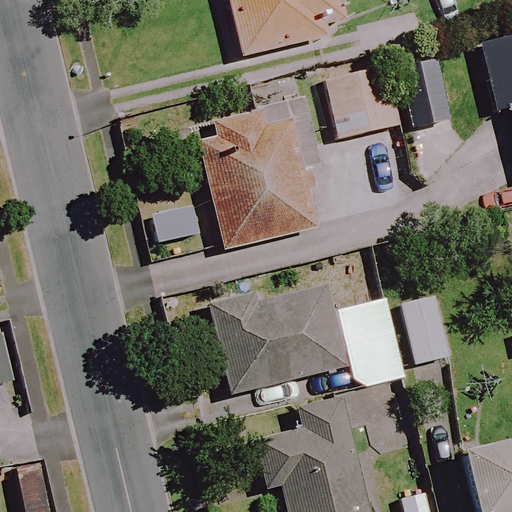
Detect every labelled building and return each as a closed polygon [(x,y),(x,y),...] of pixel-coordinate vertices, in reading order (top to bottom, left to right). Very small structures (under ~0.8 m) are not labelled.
[(218,0),(233,61),(311,43),(307,27),(334,21),(328,0),(218,0)] [(511,34),(472,44),(489,117),(500,114),(511,162),(511,34)] [(389,132),(376,73),(318,85),(330,144),(389,132)] [(206,120),(211,139),(189,144),(214,255),(308,234),(283,123),(258,129),(254,110),(206,120)] [(337,375),(317,291),(200,318),(219,401),(337,375)] [(445,361),(429,299),(393,308),(409,370),(445,361)] [(330,314),(349,396),(399,385),(380,302),(330,314)] [(0,334),(0,386),(11,384),(0,334)] [(358,511),(333,402),(283,414),(288,438),(246,448),(256,493),(270,490),(275,511),(358,511)] [(511,511),(511,443),(453,458),(465,511),(511,511)] [(426,511),(422,491),(388,500),(391,511),(426,511)]
